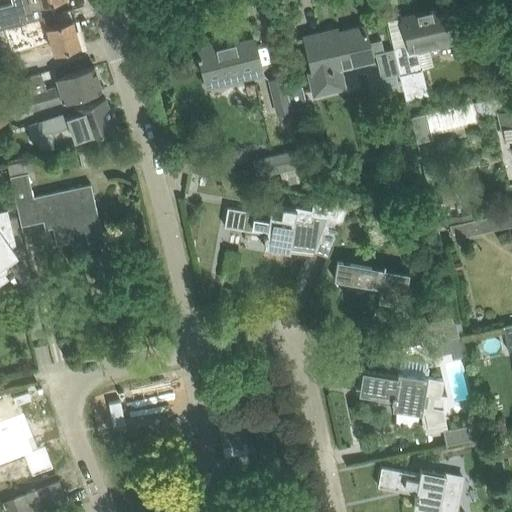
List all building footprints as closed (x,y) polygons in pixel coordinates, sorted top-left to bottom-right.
[(0,6),(0,28),(5,27),(5,29),(42,18),(42,17),(38,5),(56,0),(11,0),(12,3),(0,6)] [(409,44),(394,47),(407,99),(429,94),(418,47),(457,37),(449,5),(402,17),(409,44)] [(42,18),(5,29),(11,48),(21,45),(38,40),(39,44),(50,41),(54,54),(80,46),(72,19),(47,27),(44,16),(42,17),(42,18)] [(407,99),(394,47),(392,48),(393,49),(384,51),(381,38),(380,39),(381,41),(369,44),(364,25),(320,36),(319,33),(304,36),(313,71),(308,73),(313,93),(344,85),(339,67),(372,58),(372,56),(377,54),(382,75),(398,71),(400,78),(398,78),(399,82),(401,82),(403,89),(406,99),(407,99)] [(205,79),(221,75),(223,81),(262,72),(254,38),(226,44),(225,40),(198,46),(205,79)] [(94,66),(75,72),(57,78),(59,85),(45,89),(41,74),(16,81),(25,111),(101,88),(94,66)] [(268,78),(278,114),(291,110),(281,74),(268,78)] [(302,88),(287,91),(290,104),(305,100),(302,88)] [(44,119),(44,129),(55,129),(70,124),(75,139),(85,135),(86,138),(97,134),(116,127),(105,97),(86,104),(75,108),(44,119)] [(413,116),(418,139),(480,125),(475,102),(413,116)] [(511,108),(499,112),(505,137),(511,135),(511,108)] [(304,146),(253,159),(257,177),(280,172),(305,166),(308,165),(304,146)] [(202,166),(175,158),(176,169),(201,173),(202,166)] [(8,164),(11,176),(21,225),(51,218),(57,244),(73,240),(74,247),(103,241),(106,253),(107,252),(103,234),(91,183),(34,197),(25,160),(8,164)] [(263,212),(247,209),(227,206),(224,225),(264,232),(263,238),(265,238),(264,246),(290,250),(290,247),(316,250),(328,255),(341,222),(347,206),(316,196),(315,202),(313,202),(311,209),(266,201),(263,212)] [(0,275),(11,268),(7,262),(18,255),(12,246),(15,243),(8,209),(0,211),(0,275)] [(511,210),(451,224),(454,237),(511,224),(511,210)] [(409,272),(337,259),(334,278),(380,286),(378,299),(404,303),(409,272)] [(424,327),(427,341),(459,334),(456,320),(424,327)] [(511,323),(503,326),(508,349),(511,348),(511,323)] [(398,375),(379,372),(359,369),(356,388),(392,393),(391,399),(393,399),(392,407),(420,411),(425,432),(443,428),(447,427),(443,407),(433,405),(434,395),(440,396),(443,376),(428,374),(429,368),(424,361),(401,357),(399,370),(398,369),(398,375)] [(34,478),(54,470),(46,447),(33,452),(28,439),(32,437),(23,415),(0,424),(0,466),(26,456),(34,478)] [(480,421),(447,427),(443,428),(446,443),(483,435),(480,421)] [(503,458),(490,460),(492,473),(504,470),(503,458)] [(420,473),(381,466),(378,485),(415,492),(414,497),(415,497),(413,505),(433,508),(438,509),(440,500),(457,503),(463,477),(421,468),(420,473)] [(62,479),(6,501),(10,511),(42,511),(71,501),(62,479)]
